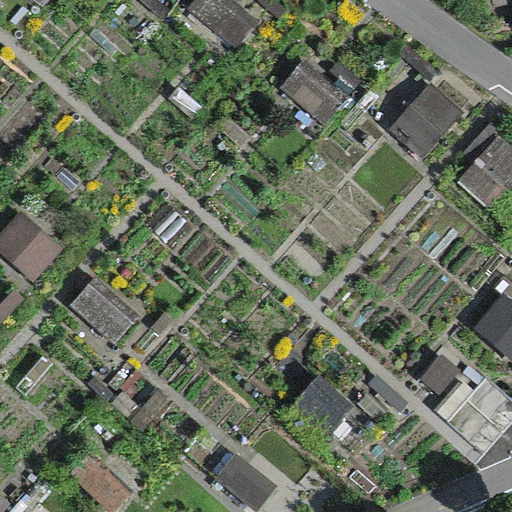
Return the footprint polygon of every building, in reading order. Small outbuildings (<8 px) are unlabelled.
[(231,0),(195,0),(188,10),(234,48),(257,20),(231,0)] [(511,0),(492,0),(494,9),(511,5),(511,0)] [(304,60),(281,88),(325,125),(348,97),(304,60)] [(464,114),(430,82),(386,131),(420,162),(464,114)] [(511,148),(498,136),(458,180),(495,213),(511,193),(511,148)] [(19,212),(0,234),(0,252),(35,283),(64,249),(19,212)] [(95,277),(70,305),(114,344),(139,315),(95,277)] [(511,301),(503,294),(474,328),(511,360),(511,301)] [(319,374),(289,410),(325,440),(355,404),(319,374)] [(94,453),(72,476),(110,511),(112,511),(134,490),(94,453)] [(250,459),(227,486),(257,511),(282,511),(295,497),(250,459)]
